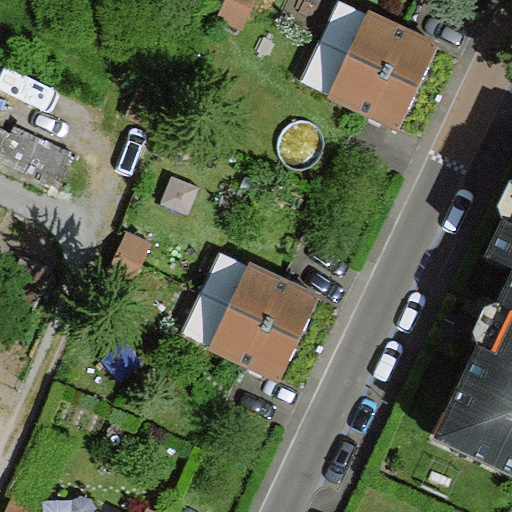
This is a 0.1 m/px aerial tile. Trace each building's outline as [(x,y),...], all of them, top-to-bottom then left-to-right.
[(224,0),(224,2),(252,13),(258,0),(224,0)] [(224,2),(218,17),(245,30),(252,13),(224,2)] [(405,34),(371,18),(352,57),(332,98),(362,111),(400,131),(440,50),(405,34)] [(158,127),(179,78),(150,66),(130,115),(158,127)] [(63,183),(77,156),(18,128),(6,155),(63,183)] [(511,207),(488,258),(511,268),(511,283),(436,439),(511,475),(511,207)] [(152,247),(128,235),(117,259),(140,269),(152,247)] [(131,289),(140,269),(117,259),(107,278),(131,289)] [(284,278),(251,263),(230,308),(212,350),(246,365),(282,380),(319,296),(284,278)]
